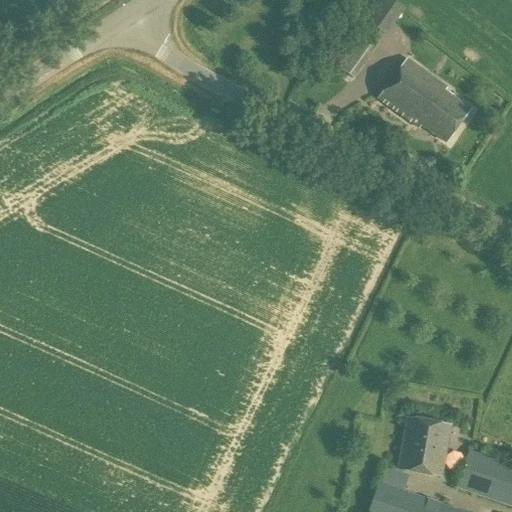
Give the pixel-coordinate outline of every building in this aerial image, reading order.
[(353,80),(404,10),(390,0),(368,0),(326,60),(353,80)] [(446,145),(470,111),(442,92),(446,89),(407,61),(378,101),(418,130),(421,127),(446,145)] [(441,476),(449,427),(407,420),(399,469),(441,476)] [(511,508),(511,467),(468,452),(455,488),(511,508)] [(458,511),(378,484),(368,511),(458,511)]
